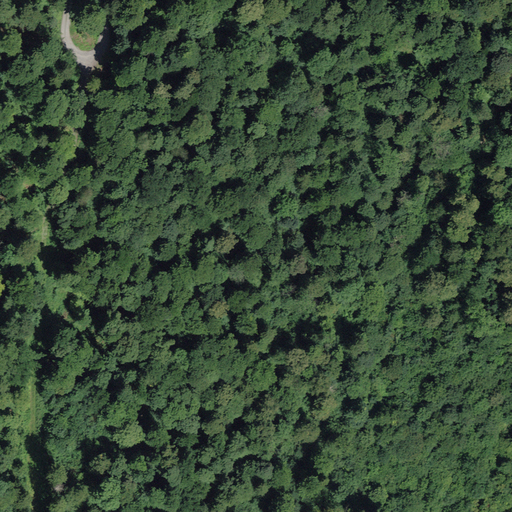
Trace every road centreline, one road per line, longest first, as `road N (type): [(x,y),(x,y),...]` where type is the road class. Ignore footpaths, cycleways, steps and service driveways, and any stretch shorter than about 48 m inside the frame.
road 1 (track): [(82,54),(74,148),(46,218),(32,410),(35,511)]
road 2 (track): [(278,355),(277,62),(269,0)]
road 3 (track): [(105,0),(101,42),(82,54),(67,41),(66,0)]
